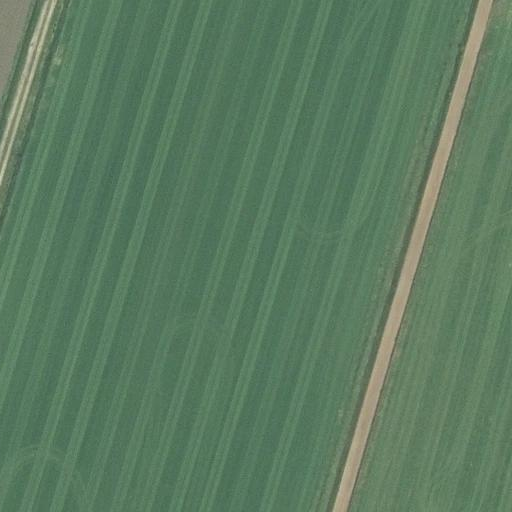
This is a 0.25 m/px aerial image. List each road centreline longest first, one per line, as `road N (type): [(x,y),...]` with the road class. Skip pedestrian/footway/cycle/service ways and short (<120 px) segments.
road 1 (track): [(343,511),(491,0)]
road 2 (track): [(0,174),(51,0)]
